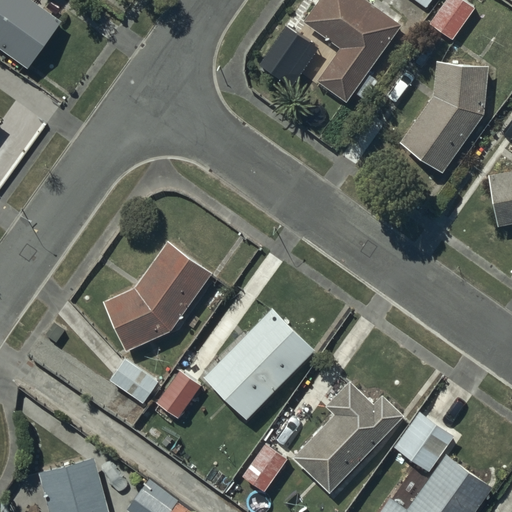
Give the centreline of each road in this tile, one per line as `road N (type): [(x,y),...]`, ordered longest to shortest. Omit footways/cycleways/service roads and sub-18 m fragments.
road 1 (residential): [(143,91),(511,353)]
road 2 (residential): [(143,91),(0,293)]
